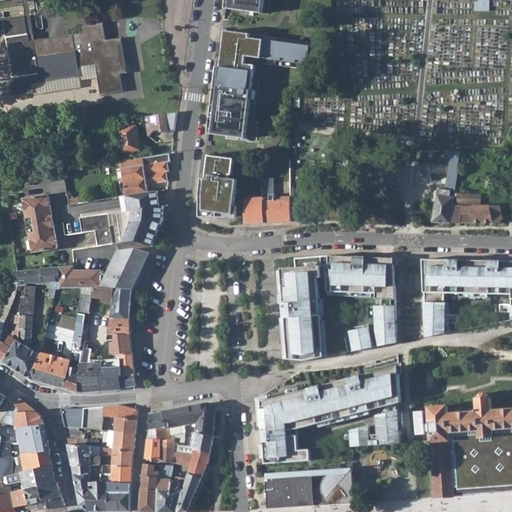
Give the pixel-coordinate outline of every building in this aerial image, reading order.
[(229,0),(228,8),(263,13),(264,0),(229,0)] [(3,19),(7,44),(56,38),(104,31),(103,23),(80,26),(81,33),(34,40),(30,40),(27,15),(3,19)] [(226,28),(222,27),(220,38),(224,38),(211,134),(226,136),(226,138),(238,140),(238,137),(246,138),(251,99),(255,99),(256,90),(252,90),(256,65),(246,64),(247,56),(307,64),(310,45),(307,45),(308,41),(226,30),(226,28)] [(56,38),(61,79),(80,76),(78,67),(95,64),(100,94),(123,90),(120,73),(128,72),(122,38),(106,40),(104,31),(56,38)] [(7,44),(12,77),(10,78),(12,96),(34,93),(32,83),(47,81),(61,79),(56,38),(7,44)] [(212,103),(208,133),(211,134),(224,38),(220,38),(218,52),(212,103)] [(149,116),(144,117),(146,135),(149,137),(154,131),(162,130),(163,133),(175,131),(178,112),(149,116)] [(119,128),(123,153),(141,150),(137,126),(128,127),(119,128)] [(121,161),(126,195),(139,193),(147,192),(147,185),(168,182),(167,172),(169,172),(168,163),(170,163),(169,154),(121,161)] [(205,179),(203,193),(203,210),(233,214),(238,179),(229,178),(230,175),(232,175),(234,158),(205,154),(205,155),(201,179),(205,179)] [(445,187),(455,189),(457,179),(459,169),(449,167),(445,187)] [(449,196),(450,190),(438,188),(432,221),(450,222),(452,205),(454,198),(454,197),(449,196)] [(97,246),(137,240),(153,245),(163,220),(164,217),(164,206),(160,206),(158,191),(147,192),(139,193),(126,195),(120,196),(122,212),(119,213),(119,212),(80,218),(82,232),(95,230),(97,246)] [(22,199),(24,218),(23,218),(26,234),(27,233),(30,252),(54,249),(56,244),(52,219),(49,197),(46,195),(22,199)] [(264,204),(265,222),(280,221),(280,200),(276,201),(275,195),(270,195),(271,200),(265,201),(265,198),(264,198),(264,204)] [(246,218),(246,223),(256,223),(265,222),(264,204),(264,198),(247,198),(248,205),(246,211),(246,218)] [(280,200),(280,221),(291,221),(290,199),(280,200)] [(450,222),(460,223),(463,206),(452,205),(450,222)] [(472,206),(472,223),(500,223),(503,219),(503,218),(500,206),(492,208),(491,207),(472,206)] [(59,266),(60,287),(82,287),(94,288),(113,289),(116,288),(133,289),(133,287),(137,276),(149,252),(135,247),(121,249),(119,250),(108,273),(101,270),(101,269),(75,271),(74,265),(59,266)] [(289,358),(288,359),(304,360),(324,356),(319,277),(327,277),(328,291),(377,293),(376,299),(396,299),(395,265),(395,263),(395,258),(364,256),(330,255),(295,258),(296,267),(282,268),(283,270),(285,303),(286,318),(289,358)] [(445,293),(511,294),(511,261),(455,260),(424,259),(424,264),(426,337),(446,333),(447,303),(445,303),(445,293)] [(28,269),(18,270),(19,278),(29,277),(29,282),(37,282),(43,282),(50,282),(51,286),(49,294),(54,295),(56,287),(60,287),(59,266),(28,269)] [(1,320),(6,322),(16,295),(18,285),(14,284),(1,320)] [(20,315),(34,316),(35,287),(26,286),(26,296),(21,296),(20,315)] [(113,289),(94,288),(93,297),(103,299),(103,302),(114,303),(116,292),(116,288),(113,289)] [(109,333),(115,333),(130,334),(130,316),(131,302),(133,289),(116,288),(116,292),(114,303),(109,333)] [(397,305),(376,306),(377,330),(380,346),(398,342),(397,305)] [(0,357),(5,360),(9,355),(18,339),(20,315),(16,313),(7,343),(0,339),(0,357)] [(5,361),(34,378),(42,344),(38,343),(35,351),(29,347),(32,339),(34,316),(20,315),(18,339),(9,355),(5,360),(5,361)] [(34,378),(65,387),(71,359),(50,354),(49,356),(45,354),(50,332),(51,332),(54,322),(48,321),(48,322),(42,344),(34,378)] [(354,351),(374,347),(370,327),(354,330),(355,335),(351,336),(354,351)] [(115,338),(115,340),(111,341),(112,355),(117,354),(121,354),(132,353),(131,339),(130,334),(115,333),(115,338)] [(65,387),(78,391),(82,367),(84,352),(81,352),(82,339),(80,339),(80,338),(78,338),(79,335),(75,334),(71,359),(65,387)] [(78,391),(91,393),(101,392),(101,376),(103,363),(87,364),(92,357),(93,350),(85,348),(84,352),(82,367),(78,391)] [(121,354),(122,359),(123,388),(136,386),(132,353),(121,354)] [(101,376),(101,392),(121,390),(121,388),(123,388),(122,359),(117,359),(104,359),(103,363),(101,376)] [(271,398),(261,400),(263,421),(263,425),(264,445),(265,457),(265,459),(265,463),(292,461),(311,460),(311,449),(299,450),(298,428),(402,402),(400,374),(399,366),(288,394),(271,398)] [(426,411),(417,411),(418,434),(427,434),(427,432),(431,431),(435,497),(454,496),(453,486),(457,486),(458,489),(511,485),(511,409),(493,411),(492,398),(490,398),(490,396),(487,393),(482,393),(480,396),(479,399),(478,399),(478,412),(449,414),(448,405),(430,407),(431,424),(427,424),(426,411)] [(4,421),(3,427),(17,426),(17,428),(32,426),(45,424),(42,415),(34,408),(22,397),(16,403),(15,404),(19,407),(17,410),(17,415),(6,415),(4,421)] [(163,411),(166,429),(170,429),(172,440),(177,440),(175,428),(181,426),(183,443),(182,453),(195,456),(192,468),(190,474),(188,480),(179,511),(183,511),(187,511),(188,510),(210,461),(214,435),(217,409),(210,402),(163,411)] [(117,432),(136,433),(138,412),(137,410),(121,405),(121,406),(117,432)] [(84,427),(85,429),(103,430),(105,407),(86,408),(84,427)] [(61,410),(65,427),(85,429),(84,427),(86,408),(61,410)] [(377,415),(378,434),(370,434),(370,429),(351,430),(352,446),(401,443),(399,410),(377,415)] [(149,440),(163,442),(163,446),(166,447),(176,448),(177,440),(172,440),(170,429),(166,429),(163,411),(150,414),(150,428),(149,440)] [(2,437),(1,443),(14,442),(21,441),(21,439),(48,439),(45,424),(32,426),(17,428),(17,426),(3,427),(2,437)] [(65,429),(69,445),(75,446),(76,440),(81,440),(82,430),(65,429)] [(115,449),(135,450),(136,433),(117,432),(116,440),(115,449)] [(48,439),(21,439),(21,441),(24,452),(50,451),(48,439)] [(108,448),(115,449),(116,440),(108,440),(108,448)] [(146,461),(150,461),(150,459),(159,459),(158,462),(162,462),(163,446),(163,442),(149,440),(147,458),(146,461)] [(1,443),(0,451),(0,456),(14,455),(14,442),(1,443)] [(69,445),(73,466),(91,465),(100,465),(101,457),(92,458),(92,447),(75,446),(69,445)] [(92,458),(101,457),(102,448),(92,447),(92,458)] [(164,462),(174,462),(174,460),(175,453),(176,449),(176,448),(166,447),(164,462)] [(101,457),(104,457),(115,455),(115,449),(108,448),(102,448),(101,457)] [(114,466),(133,467),(135,450),(115,449),(115,455),(114,466)] [(50,451),(24,452),(25,454),(28,469),(53,464),(50,451)] [(181,466),(188,468),(192,468),(195,456),(182,453),(181,461),(181,466)] [(0,456),(0,475),(6,475),(14,473),(14,456),(14,455),(0,456)] [(28,469),(22,470),(25,488),(26,488),(56,483),(53,464),(28,469)] [(146,464),(143,485),(142,490),(141,511),(157,511),(158,490),(171,492),(172,481),(174,466),(161,465),(160,478),(156,477),(157,470),(155,470),(155,465),(146,464)] [(73,466),(79,490),(93,487),(92,481),(90,473),(101,474),(103,474),(103,470),(99,470),(99,469),(91,469),(91,465),(73,466)] [(101,481),(110,482),(111,482),(133,484),(133,467),(114,466),(114,474),(103,474),(101,474),(101,481)] [(320,506),(355,503),(355,494),(355,488),(353,466),(352,468),(346,475),(345,474),(341,472),(337,472),(334,472),(330,473),(327,475),(324,479),(322,483),(322,487),(323,490),(325,494),(327,497),(320,506)] [(0,475),(0,492),(13,490),(11,481),(15,480),(14,473),(6,475),(0,475)] [(90,473),(92,481),(101,481),(101,474),(90,473)] [(157,511),(158,511),(179,511),(188,480),(177,477),(175,481),(172,481),(171,492),(158,490),(157,511)] [(312,477),(268,480),(270,508),(314,506),(312,477)] [(79,490),(80,499),(82,505),(90,511),(109,511),(110,482),(101,481),(92,481),(93,487),(79,490)] [(56,483),(26,488),(30,504),(28,504),(30,509),(35,509),(34,503),(47,501),(49,508),(66,505),(58,482),(56,483)] [(109,511),(132,511),(132,505),(133,484),(111,482),(110,482),(109,511)] [(511,485),(458,489),(457,486),(453,486),(454,496),(511,492),(511,485)] [(13,490),(0,492),(0,511),(15,510),(15,507),(28,504),(30,504),(26,488),(25,488),(13,490)]
